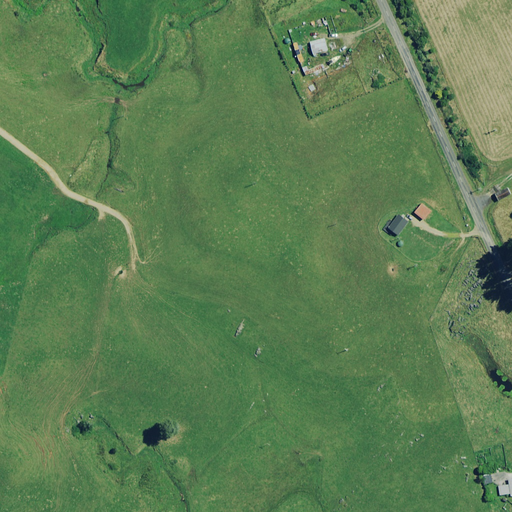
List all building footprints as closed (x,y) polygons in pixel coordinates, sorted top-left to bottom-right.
[(511,195),(508,188),(495,194),(498,201),(511,195)] [(431,211),(422,204),(415,213),(424,220),(431,211)] [(408,222),(398,215),(388,228),(398,236),(408,222)] [(492,483),(490,475),(483,476),(484,484),(492,483)] [(511,479),(509,480),(509,485),(498,486),(499,495),(511,494),(511,496),(511,495),(511,479)]
